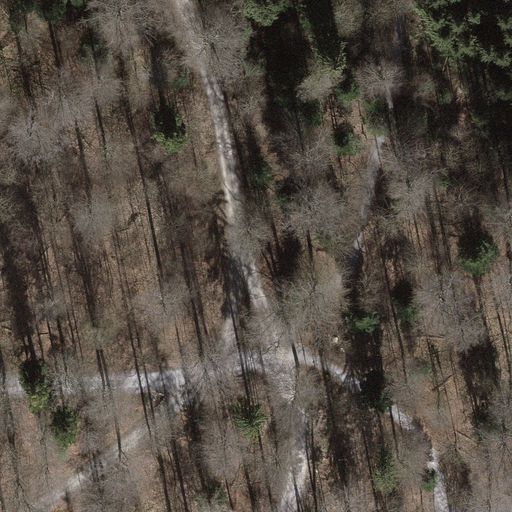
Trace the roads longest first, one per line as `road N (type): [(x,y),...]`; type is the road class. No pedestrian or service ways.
road 1 (track): [(180,0),(214,94),(231,195),(295,415),(294,483),(284,511)]
road 2 (track): [(231,195),(230,325),(208,371),(29,511)]
road 3 (track): [(0,382),(279,362)]
